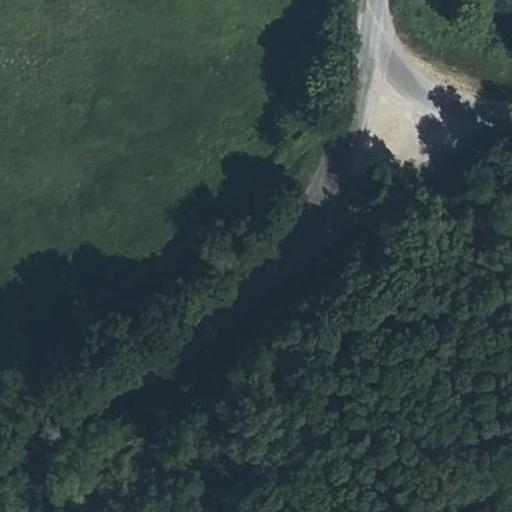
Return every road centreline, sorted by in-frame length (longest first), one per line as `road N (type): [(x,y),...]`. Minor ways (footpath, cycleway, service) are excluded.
road 1 (unclassified): [(351,113),(302,222),(239,298),(0,450)]
road 2 (unclassified): [(511,103),(351,113)]
